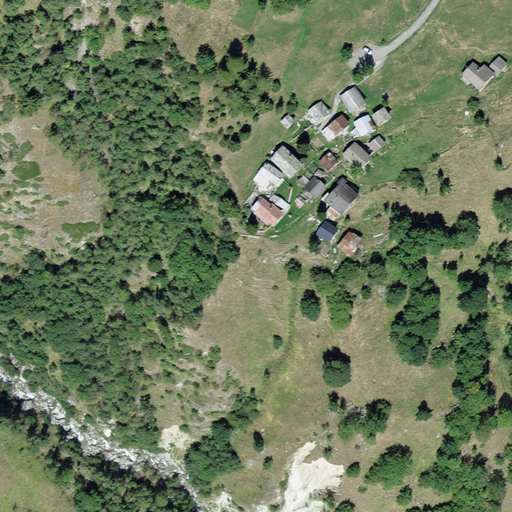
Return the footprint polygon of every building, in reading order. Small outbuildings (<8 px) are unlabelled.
[(493,80),(503,70),(496,62),(485,72),(493,80)] [(474,95),(489,81),(474,64),(459,79),(474,95)] [(352,93),(339,101),(349,117),(362,109),(352,93)] [(314,128),(327,119),(319,107),(306,116),(314,128)] [(386,123),(381,114),(369,120),(374,129),(386,123)] [(320,136),(327,145),(347,130),(340,120),(320,136)] [(373,133),(366,120),(353,127),(359,140),(373,133)] [(278,126),(284,135),(292,129),(286,121),(278,126)] [(383,148),(377,140),(367,147),(373,155),(383,148)] [(368,162),(353,147),(340,159),(355,175),(368,162)] [(297,173),(280,152),(266,163),(284,184),(297,173)] [(318,167),(325,175),(335,166),(328,158),(318,167)] [(280,181),(263,166),(254,176),(270,191),(280,181)] [(324,193),(312,182),(301,194),(313,205),(324,193)] [(322,207),(336,220),(352,202),(338,189),(322,207)] [(281,218),(286,211),(270,200),(265,207),(281,218)] [(261,207),(249,218),(262,233),(274,222),(261,207)] [(312,240),(322,249),(332,237),(321,229),(312,240)] [(346,239),(334,252),(345,262),(357,248),(346,239)]
